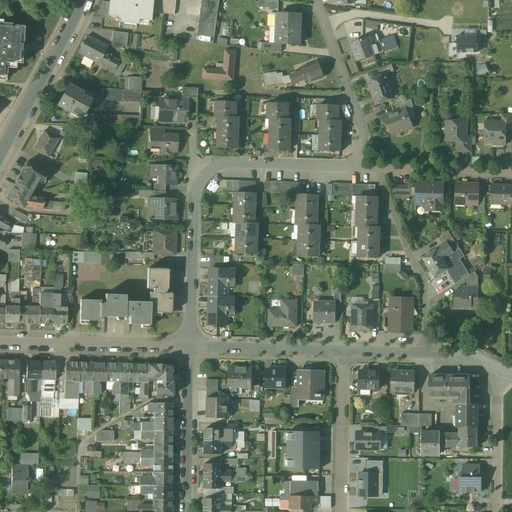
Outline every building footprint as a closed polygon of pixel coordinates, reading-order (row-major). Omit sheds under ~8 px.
[(108,0),(107,16),(119,17),(118,22),(136,24),(138,20),(150,21),(151,12),(174,15),(175,0),(108,0)] [(200,0),(196,35),(214,37),(219,0),(200,0)] [(279,1),(272,0),(258,0),(259,7),(279,8),(279,1)] [(302,14),(277,13),(277,28),(301,29),(302,14)] [(0,47),(20,48),(20,45),(22,45),(23,30),(10,29),(10,24),(0,23),(0,47)] [(301,29),(277,28),(276,43),(276,44),(281,44),(301,45),(301,29)] [(127,33),(112,31),(110,45),(126,46),(127,33)] [(107,47),(86,36),(77,52),(85,56),(81,64),(89,68),(93,60),(114,71),(119,61),(104,53),(107,47)] [(379,41),(371,43),(369,37),(350,44),(356,62),(383,52),(379,41)] [(477,37),(457,37),(457,51),(477,51),(477,37)] [(387,39),(379,41),(383,52),(391,49),(387,39)] [(276,43),(261,43),(261,49),(281,52),(281,44),(276,44),(276,43)] [(20,48),(0,47),(0,76),(5,77),(6,62),(21,63),(22,50),(20,50),(20,48)] [(223,65),(216,64),(216,70),(203,69),(202,79),(233,81),(235,51),(225,50),(223,65)] [(318,62),(300,68),(301,72),(289,76),(292,84),(296,83),(297,86),(305,83),(306,84),(323,77),(318,62)] [(391,64),(379,68),(382,75),(385,74),(385,76),(395,73),(391,64)] [(484,66),(478,68),(481,76),(487,74),(484,66)] [(276,72),(263,74),(265,86),(283,83),(282,73),(276,74),(276,72)] [(382,75),(368,81),(376,105),(385,101),(384,99),(392,96),(385,76),(385,74),(382,75)] [(142,78),(129,77),(128,90),(141,91),(142,78)] [(81,93),(67,86),(57,106),(70,113),(71,111),(81,116),(89,101),(79,96),(81,93)] [(197,88),(182,88),(182,96),(197,98),(197,88)] [(128,90),(110,89),(109,101),(140,102),(141,91),(128,90)] [(197,98),(182,96),(182,104),(187,104),(187,110),(197,111),(197,98)] [(176,100),(160,99),(159,122),(187,123),(187,110),(187,104),(182,104),(176,104),(176,100)] [(411,99),(399,104),(401,110),(405,109),(406,109),(413,107),(411,99)] [(236,103),(216,102),(215,117),(218,117),(235,118),(236,103)] [(288,104),(268,104),(267,119),(270,119),(287,120),(288,104)] [(329,106),(318,105),(318,106),(317,121),(320,121),(337,121),(338,106),(329,106)] [(401,110),(385,116),(391,135),(400,132),(400,131),(411,127),(411,128),(412,128),(406,109),(405,109),(401,110)] [(109,115),(90,114),(89,126),(109,126),(109,115)] [(511,128),(511,114),(501,114),(501,123),(486,122),(485,136),(485,138),(485,141),(494,141),(494,140),(505,140),(506,126),(511,128)] [(140,116),(109,115),(109,126),(139,127),(140,116)] [(235,118),(218,117),(218,132),(238,133),(239,118),(235,118)] [(287,120),(270,119),(269,134),(290,135),(291,120),(287,120)] [(466,119),(460,119),(457,122),(445,121),(445,140),(464,141),(466,141),(466,137),(466,119)] [(337,121),(320,121),(320,135),(320,136),(340,136),(341,121),(337,121)] [(72,134),(62,128),(59,134),(69,140),(72,134)] [(58,139),(44,131),(34,149),(48,157),(58,139)] [(238,133),(218,132),(217,148),(238,148),(238,133)] [(290,135),(269,134),(269,150),(290,150),(290,135)] [(340,136),(320,136),(320,135),(314,135),(314,145),(320,145),(320,151),(340,152),(340,136)] [(164,136),(150,136),(150,145),(161,146),(160,154),(170,154),(170,151),(177,151),(178,137),(164,136)] [(472,137),(466,137),(466,141),(464,141),(464,151),(471,151),(472,137)] [(37,168),(26,162),(15,183),(32,192),(37,183),(39,185),(44,184),(46,181),(41,179),(44,174),(45,174),(45,173),(37,169),(37,168)] [(177,167),(152,166),(152,176),(159,177),(159,184),(159,185),(165,185),(176,185),(175,184),(175,177),(176,177),(177,167)] [(86,175),(75,174),(74,184),(85,185),(86,175)] [(228,181),(220,181),(220,192),(227,193),(228,181)] [(32,192),(15,183),(7,198),(23,207),(24,206),(26,208),(43,210),(43,209),(44,202),(44,199),(33,198),(30,195),(32,192)] [(443,183),(416,183),(415,204),(429,204),(428,211),(442,211),(443,183)] [(85,185),(74,184),(73,195),(84,196),(85,185)] [(478,185),(456,184),(456,201),(465,201),(465,204),(477,205),(478,205),(478,196),(478,185)] [(410,185),(392,185),(392,193),(394,193),(410,193),(410,185)] [(511,185),(491,185),(491,204),(511,204),(511,185)] [(154,192),(149,191),(149,199),(164,200),(165,192),(154,192)] [(238,193),(236,193),(235,208),(255,209),(255,193),(250,193),(244,193),(238,193)] [(298,195),(297,195),(297,210),(317,211),(317,195),(304,195),(298,195)] [(357,196),(353,196),(353,204),(357,204),(357,212),(376,213),(377,197),(368,197),(362,197),(357,196)] [(485,196),(478,196),(478,205),(477,205),(477,211),(484,212),(485,196)] [(164,200),(149,199),(148,207),(158,208),(157,219),(175,220),(175,200),(164,200)] [(64,203),(50,202),(44,202),(43,209),(48,210),(64,211),(64,203)] [(255,209),(235,208),(234,223),(237,223),(254,224),(255,209)] [(27,216),(14,210),(11,216),(24,222),(27,216)] [(317,211),(297,210),(296,225),(299,225),(316,226),(317,211)] [(376,213),(357,212),(356,227),(359,227),(376,228),(376,213)] [(11,222),(0,216),(0,227),(6,231),(7,230),(9,231),(10,229),(8,228),(11,222)] [(254,224),(237,223),(236,238),(256,239),(257,224),(254,224)] [(316,226),(299,225),(299,240),(319,241),(319,226),(316,226)] [(376,228),(359,227),(359,242),(379,243),(379,228),(376,228)] [(447,229),(436,236),(442,245),(446,242),(447,243),(453,239),(447,229)] [(0,231),(0,247),(3,247),(9,233),(0,231)] [(175,232),(154,232),(154,254),(174,255),(175,232)] [(23,234),(21,250),(35,251),(36,234),(23,234)] [(256,239),(236,238),(236,253),(256,254),(256,239)] [(442,245),(422,257),(428,268),(453,253),(459,249),(455,242),(453,239),(447,243),(446,242),(442,245)] [(319,241),(299,240),(298,255),(318,256),(319,241)] [(379,243),(359,242),(358,257),(378,258),(379,243)] [(19,250),(8,250),(8,257),(19,261),(19,250)] [(95,253),(72,252),(71,263),(94,264),(95,253)] [(453,253),(428,268),(434,277),(448,269),(452,277),(463,270),(453,253)] [(32,259),(25,258),(24,279),(30,279),(40,279),(40,266),(40,260),(32,260),(32,259)] [(304,265),(293,265),(293,276),(304,276),(304,265)] [(150,289),(165,289),(167,289),(168,269),(147,269),(147,289),(150,289)] [(235,270),(210,270),(209,297),(227,297),(227,283),(235,283),(235,270)] [(463,270),(452,277),(456,283),(463,279),(467,277),(463,270)] [(467,277),(463,279),(467,284),(479,277),(475,272),(467,277)] [(479,277),(467,284),(467,288),(461,288),(460,292),(454,292),(454,308),(478,308),(479,277)] [(62,281),(53,281),(53,294),(60,294),(60,289),(62,287),(62,281)] [(165,289),(150,289),(149,303),(150,313),(171,314),(172,293),(165,293),(165,289)] [(13,306),(5,306),(4,323),(17,323),(18,295),(18,293),(11,292),(11,302),(13,306)] [(53,294),(40,294),(40,297),(39,324),(52,324),(53,294)] [(67,308),(59,308),(60,305),(60,294),(53,294),(52,324),(66,325),(67,308)] [(34,307),(23,306),(24,305),(26,302),(26,296),(18,295),(17,323),(39,324),(40,297),(32,296),(32,302),(34,305),(34,307)] [(101,301),(100,317),(125,318),(125,314),(125,302),(125,295),(105,295),(105,301),(101,301)] [(227,297),(209,297),(208,325),(226,325),(226,310),(234,310),(234,298),(227,297)] [(390,298),(389,331),(412,332),(413,298),(390,298)] [(100,317),(101,301),(80,300),(80,320),(100,321),(100,317)] [(281,310),(268,310),(268,326),(296,327),(296,300),(281,300),(281,310)] [(334,302),(316,301),(315,302),(316,302),(316,316),(315,316),(315,323),(334,324),(335,307),(335,302),(334,302)] [(150,313),(149,303),(125,302),(125,314),(129,315),(129,324),(149,325),(150,313)] [(373,305),(352,305),(351,330),(372,331),(373,305)] [(19,360),(6,360),(5,378),(8,378),(18,378),(19,360)] [(41,361),(27,360),(26,390),(36,390),(37,379),(41,379),(41,361)] [(55,361),(41,361),(41,379),(44,379),(43,391),(48,391),(54,391),(55,361)] [(79,362),(65,362),(65,379),(64,391),(73,392),(73,385),(71,380),(79,380),(79,362)] [(93,362),(79,362),(79,380),(87,381),(85,385),(85,392),(86,392),(92,392),(93,362)] [(107,363),(93,362),(92,392),(98,392),(100,392),(100,387),(98,381),(106,381),(107,363)] [(121,363),(107,363),(106,381),(115,381),(112,387),(112,393),(113,393),(120,393),(121,363)] [(134,363),(121,363),(120,393),(127,393),(128,387),(125,382),(134,382),(134,363)] [(148,364),(134,363),(134,382),(142,382),(139,388),(139,393),(147,394),(147,380),(148,364)] [(164,364),(148,364),(147,380),(155,380),(172,380),(172,379),(169,379),(169,375),(172,375),(172,365),(164,365),(164,364)] [(252,367),(229,367),(228,393),(236,393),(236,385),(242,385),(242,388),(251,388),(252,367)] [(286,368),(276,368),(276,370),(266,370),(265,383),(273,383),(273,386),(285,386),(286,376),(285,376),(286,368)] [(380,371),(359,370),(359,388),(379,389),(379,386),(380,374),(380,371)] [(324,371),(305,371),(304,386),(299,386),(300,371),(298,371),(298,388),(297,406),(298,406),(299,396),(322,397),(322,399),(323,399),(324,371)] [(414,372),(394,371),(393,392),(413,392),(414,372)] [(471,376),(429,375),(429,399),(458,399),(469,399),(471,399),(471,376)] [(18,378),(8,378),(7,394),(18,395),(18,378)] [(218,380),(207,379),(206,391),(207,391),(217,392),(218,380)] [(79,380),(71,380),(73,385),(73,392),(64,391),(64,398),(78,398),(79,380)] [(172,380),(155,380),(155,398),(161,398),(164,395),(171,395),(172,380)] [(127,393),(120,393),(120,399),(119,414),(129,409),(129,404),(129,400),(127,399),(127,393)] [(207,398),(207,417),(218,417),(228,418),(228,398),(217,398),(207,398)] [(469,399),(458,399),(458,404),(457,404),(457,416),(459,416),(459,428),(477,428),(477,404),(469,404),(469,399)] [(172,403),(148,403),(141,408),(141,412),(146,412),(154,412),(154,417),(171,417),(172,403)] [(20,405),(11,404),(11,416),(22,416),(22,406),(20,406),(20,405)] [(141,408),(134,412),(134,417),(145,417),(145,414),(146,414),(146,412),(141,412),(141,408)] [(419,413),(401,413),(401,427),(409,427),(419,427),(419,426),(419,413)] [(431,414),(419,413),(419,426),(422,426),(431,426),(431,414)] [(285,414),(264,414),(264,424),(285,424),(285,414)] [(171,417),(154,417),(153,426),(148,424),(141,424),(141,425),(141,431),(171,431),(171,417)] [(133,422),(125,422),(125,431),(141,431),(141,425),(133,425),(133,422)] [(459,433),(440,433),(440,447),(475,447),(477,447),(477,445),(478,444),(478,441),(477,440),(477,428),(459,428),(459,433)] [(222,429),(204,429),(204,441),(232,442),(232,432),(232,430),(224,430),(221,430),(222,429)] [(114,431),(102,431),(95,435),(95,441),(114,442),(114,431)] [(171,431),(141,431),(140,439),(152,439),(153,440),(153,445),(171,444),(171,431)] [(319,469),(320,432),(288,432),(288,469),(319,469)] [(373,432),(358,432),(358,450),(379,450),(380,433),(380,432),(373,432)] [(439,454),(440,447),(440,433),(422,433),(421,433),(421,454),(439,454)] [(232,442),(204,441),(204,454),(221,454),(221,447),(232,447),(232,442)] [(171,444),(153,445),(153,453),(148,451),(141,451),(141,453),(141,458),(171,458),(171,444)] [(39,455),(28,455),(28,467),(39,467),(39,455)] [(171,458),(141,458),(141,462),(140,466),(148,466),(153,464),(153,472),(171,472),(171,458)] [(366,461),(366,473),(382,474),(382,462),(366,461)] [(221,464),(204,464),(204,476),(231,476),(231,471),(221,471),(221,464)] [(26,465),(13,465),(11,491),(25,492),(26,465)] [(171,472),(153,472),(153,480),(148,478),(140,478),(140,486),(171,486),(171,472)] [(382,486),(382,474),(366,473),(360,473),(360,481),(359,481),(358,488),(360,488),(360,495),(377,496),(377,486),(382,486)] [(477,473),(463,473),(463,478),(459,478),(459,492),(481,492),(481,478),(477,478),(477,473)] [(231,476),(204,476),(204,488),(221,489),(221,481),(231,481),(231,476)] [(47,496),(74,494),(74,488),(57,489),(56,478),(46,479),(47,496)] [(318,482),(290,482),(290,496),(318,496),(318,482)] [(98,485),(87,485),(87,498),(98,498),(98,485)] [(171,486),(140,486),(140,493),(148,494),(153,491),(153,500),(171,500),(171,486)] [(319,497),(290,496),(290,501),(290,510),(311,510),(311,504),(319,504),(319,497)] [(221,499),(204,499),(204,511),(231,511),(231,506),(221,506),(221,499)] [(102,511),(102,501),(84,500),(84,510),(102,511)] [(170,511),(171,500),(153,500),(153,507),(147,506),(140,506),(140,511),(170,511)]
